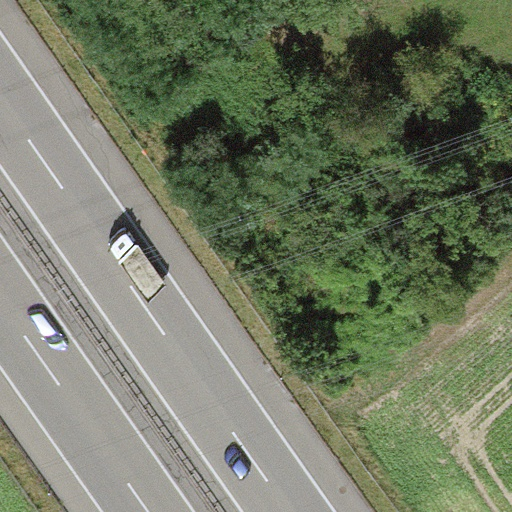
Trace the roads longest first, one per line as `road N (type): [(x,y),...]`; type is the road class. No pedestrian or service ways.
road 1 (motorway): [(293,511),(0,95)]
road 2 (motorway): [(0,303),(146,511)]
